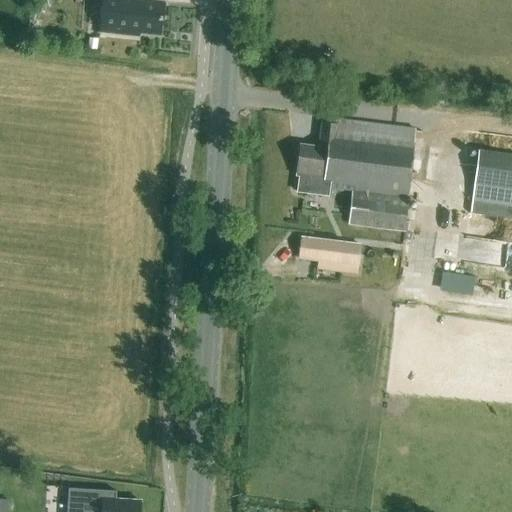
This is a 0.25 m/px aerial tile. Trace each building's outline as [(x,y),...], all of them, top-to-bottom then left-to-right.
[(159,36),(163,3),(142,0),(102,0),(99,32),(138,37),(139,34),(159,36)] [(320,148),(300,145),(297,176),(300,177),(298,192),(324,195),(325,187),(352,190),(348,224),(406,233),(408,221),(405,221),(417,133),(338,122),(337,128),(323,126),(320,148)] [(511,154),(479,150),(471,203),(511,208),(511,154)] [(301,238),(299,259),(339,264),(338,272),(356,275),(360,246),(301,238)] [(138,511),(140,500),(115,499),(116,491),(72,488),(70,511),(138,511)]
